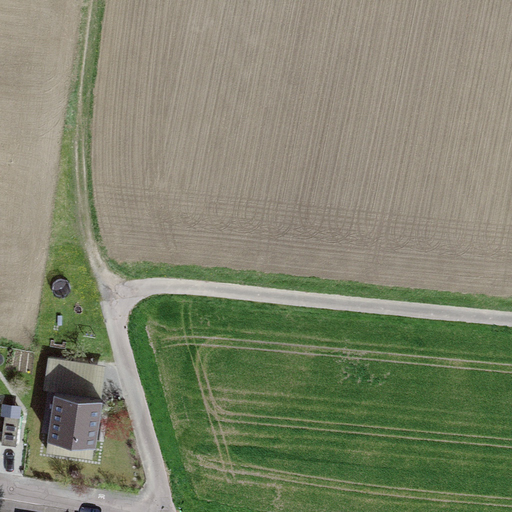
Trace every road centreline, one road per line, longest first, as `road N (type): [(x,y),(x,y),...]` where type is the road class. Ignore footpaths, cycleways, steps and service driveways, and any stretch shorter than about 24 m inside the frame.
road 1 (unclassified): [(164,511),(108,309),(133,284),(511,318)]
road 2 (track): [(91,0),(81,78),(86,200),(108,309)]
road 3 (residential): [(0,484),(164,511)]
